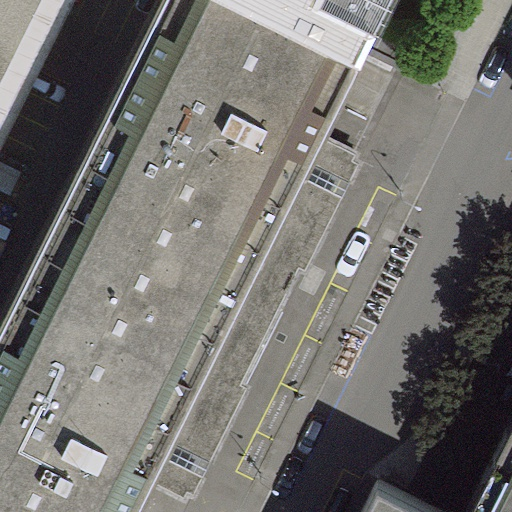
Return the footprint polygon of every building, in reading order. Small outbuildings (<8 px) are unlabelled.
[(0,0),(0,122),(61,0),(0,0)] [(161,0),(0,325),(0,500),(23,511),(130,511),(169,435),(194,448),(202,431),(211,435),(223,411),(235,387),(226,383),(291,251),(301,255),(312,231),(323,209),(315,205),(324,186),(299,174),(344,86),(362,46),(268,0),(161,0)] [(268,0),(362,46),(385,0),(268,0)] [(511,511),(511,427),(469,511),(511,511)] [(451,511),(383,477),(365,511),(451,511)] [(23,511),(0,500),(0,511),(23,511)]
